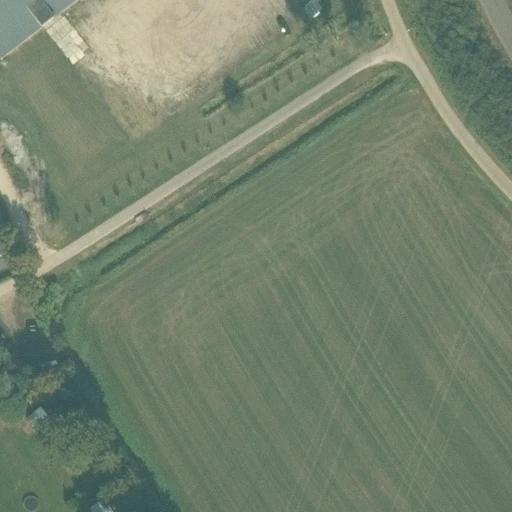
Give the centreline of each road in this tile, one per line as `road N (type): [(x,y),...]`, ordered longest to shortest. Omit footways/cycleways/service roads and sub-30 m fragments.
road 1 (unclassified): [(0,297),(405,40)]
road 2 (unclassified): [(511,194),(450,123),(405,40)]
